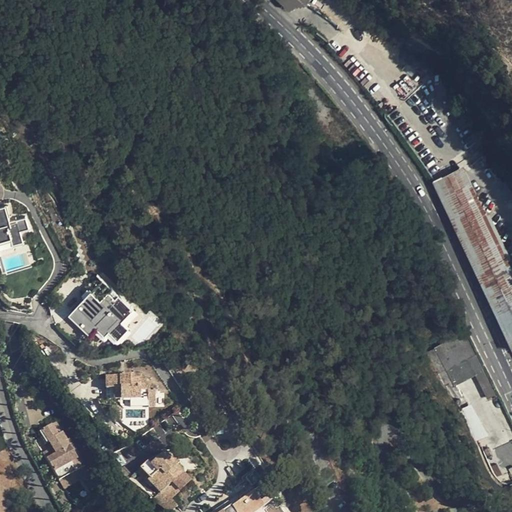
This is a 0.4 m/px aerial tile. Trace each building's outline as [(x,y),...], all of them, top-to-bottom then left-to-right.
[(409,75),(393,86),(403,99),(418,87),(409,75)] [(53,159),(42,164),(49,179),(60,174),(53,159)] [(433,181),(511,350),(511,268),(464,166),(433,181)] [(0,207),(0,250),(1,250),(0,248),(0,242),(12,238),(14,244),(24,240),(21,230),(30,227),(27,216),(11,221),(6,206),(0,207)] [(83,300),(84,302),(93,309),(102,300),(91,290),(83,300)] [(109,292),(102,300),(93,309),(84,302),(72,314),(91,333),(97,326),(106,333),(111,328),(119,336),(128,326),(120,319),(132,306),(120,294),(116,299),(109,292)] [(476,356),(463,330),(437,347),(445,361),(464,350),(470,360),(471,359),(476,356)] [(478,371),(483,369),(481,365),(476,356),(471,359),(478,371)] [(136,380),(136,376),(131,376),(131,375),(124,375),(124,376),(99,376),(99,388),(107,388),(107,398),(122,398),(122,402),(140,402),(140,391),(149,391),(148,385),(140,385),(141,380),(136,380)] [(98,398),(107,398),(107,388),(99,388),(98,398)] [(152,391),(149,391),(140,391),(140,402),(122,402),(122,407),(152,407),(152,391)] [(472,405),(461,410),(475,441),(486,436),(472,405)] [(55,421),(51,423),(58,437),(62,434),(55,421)] [(58,437),(51,423),(43,428),(50,441),(55,438),(59,445),(53,447),(42,453),(54,473),(71,464),(75,472),(83,467),(68,439),(66,440),(62,434),(58,437)] [(50,441),(53,447),(59,445),(55,438),(50,441)] [(165,453),(153,463),(156,466),(153,468),(150,465),(148,462),(140,469),(148,479),(147,481),(158,494),(172,483),(183,473),(165,453)] [(58,481),(75,472),(71,464),(54,473),(58,481)] [(246,477),(252,486),(262,480),(256,471),(246,477)] [(190,481),(183,473),(172,483),(178,491),(190,481)] [(264,486),(253,493),(264,508),(274,501),(264,486)] [(253,493),(252,494),(257,502),(248,507),(251,511),(258,511),(264,508),(253,493)] [(243,500),(248,507),(257,502),(252,494),(243,500)] [(234,506),(237,511),(240,511),(248,507),(243,500),(234,506)]
